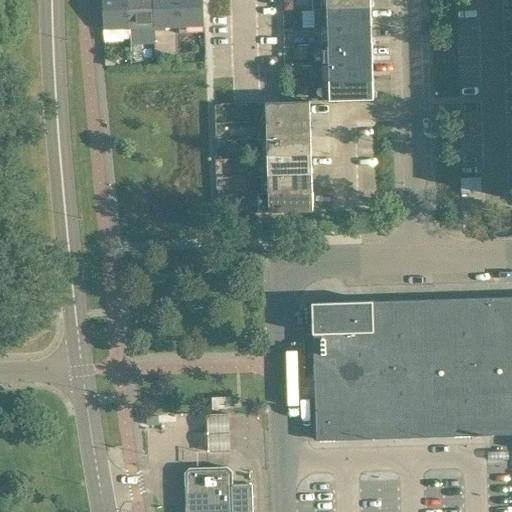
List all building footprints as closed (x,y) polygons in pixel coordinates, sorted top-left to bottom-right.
[(102,0),(103,30),(103,42),(113,41),(122,38),(129,38),(129,29),(127,0),(102,0)] [(127,0),(129,29),(154,28),(152,0),(127,0)] [(179,27),(177,0),(152,0),(154,28),(179,27)] [(204,27),(202,0),(177,0),(179,27),(204,27)] [(370,8),(369,0),(325,0),(326,9),(370,8)] [(371,26),(370,8),(326,9),(314,10),(314,28),(321,28),(326,27),(371,26)] [(371,44),(371,26),(326,27),(327,45),(371,44)] [(372,62),(371,44),(327,45),(328,63),(372,62)] [(372,79),(372,62),(328,63),(328,81),(372,79)] [(373,98),(372,79),(328,81),(329,100),(373,98)] [(310,120),(310,101),(265,103),(266,122),(310,120)] [(311,138),(310,120),(266,122),(266,140),(311,138)] [(312,156),(311,138),(266,140),(256,140),(257,158),(267,158),(312,156)] [(312,174),(312,156),(267,158),(268,176),(312,174)] [(313,192),(312,174),(268,176),(269,192),(269,193),(313,192)] [(481,193),(481,183),(480,177),(461,178),(461,194),(481,193)] [(314,211),(313,192),(269,193),(269,192),(258,193),(259,213),(314,211)] [(511,511),(511,296),(312,303),(316,441),(511,434),(511,511)] [(212,397),(212,409),(231,408),(231,396),(212,397)] [(252,511),(252,485),(248,485),(243,485),(232,486),(232,472),(227,468),(189,469),(185,474),(186,511),(252,511)]
